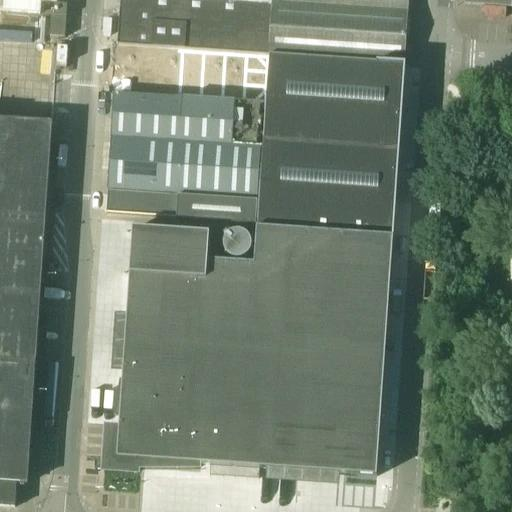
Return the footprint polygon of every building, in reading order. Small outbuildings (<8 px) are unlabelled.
[(0,0),(0,12),(40,16),(41,4),(57,5),(57,0),(0,0)] [(120,0),(117,46),(268,57),(272,0),(120,0)] [(272,0),(268,57),(402,65),(404,65),(408,0),(272,0)] [(55,6),(54,15),(67,16),(68,9),(68,7),(57,7),(55,6)] [(51,20),(50,38),(57,39),(62,39),(65,39),(65,37),(67,16),(54,15),(54,20),(51,20)] [(112,140),(256,149),(259,105),(263,104),(267,63),(244,62),(245,59),(117,51),(114,94),(242,103),(242,104),(115,96),(112,140)] [(107,429),(104,472),(136,475),(137,470),(198,469),(198,466),(204,466),(213,335),(385,346),(404,66),(402,66),(402,65),(268,57),(254,266),(218,264),(221,227),(208,226),(207,236),(132,231),(119,426),(118,432),(108,431),(108,429),(107,429)] [(0,506),(14,508),(16,484),(27,485),(52,126),(0,122),(0,506)] [(256,149),(112,140),(108,189),(257,201),(260,150),(260,149),(256,149)] [(186,199),(186,197),(107,190),(105,217),(184,223),(255,227),(256,203),(186,199)] [(213,335),(204,466),(375,477),(385,346),(213,335)]
